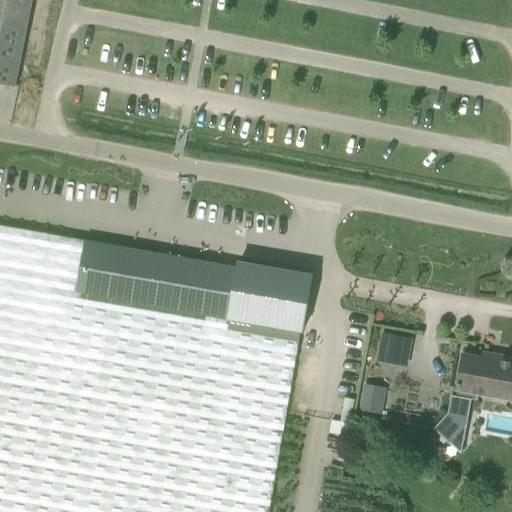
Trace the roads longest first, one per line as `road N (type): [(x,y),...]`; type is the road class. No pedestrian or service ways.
road 1 (unclassified): [(511,230),(0,134)]
road 2 (unknown): [(308,261),(404,300),(511,320)]
